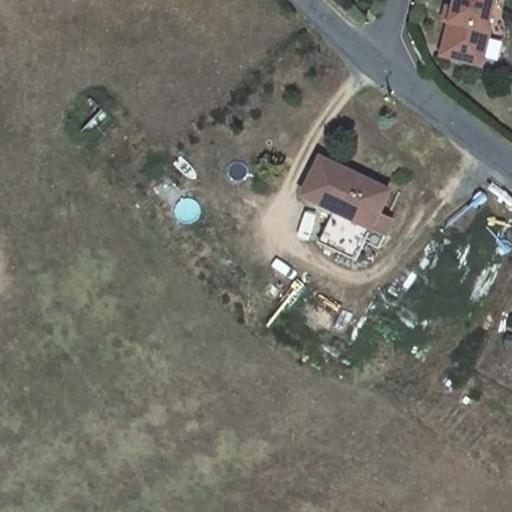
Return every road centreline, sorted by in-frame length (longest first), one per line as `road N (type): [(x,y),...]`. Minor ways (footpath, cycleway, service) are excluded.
road 1 (unknown): [(371,60),(341,93),(273,224),(282,253),(358,273)]
road 2 (tertiary): [(511,166),(461,139),(371,60)]
